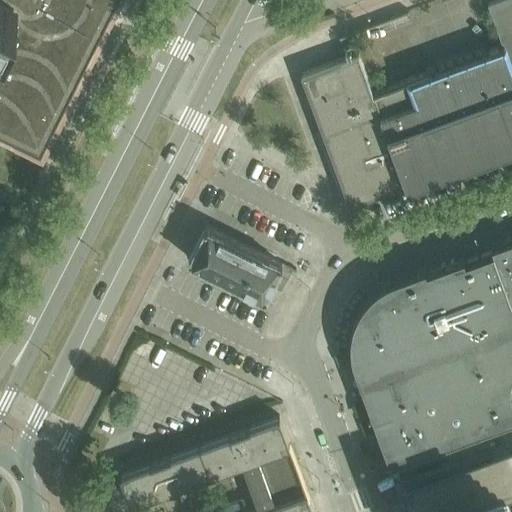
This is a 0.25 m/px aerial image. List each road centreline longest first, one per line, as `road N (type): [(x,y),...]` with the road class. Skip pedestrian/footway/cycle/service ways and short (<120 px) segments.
road 1 (secondary): [(16,462),(249,0)]
road 2 (secondary): [(212,0),(0,416)]
road 3 (unclassified): [(364,511),(307,365),(303,334),(326,270),(349,248)]
road 4 (unclassified): [(349,248),(511,190)]
road 5 (unclassified): [(349,248),(219,181)]
